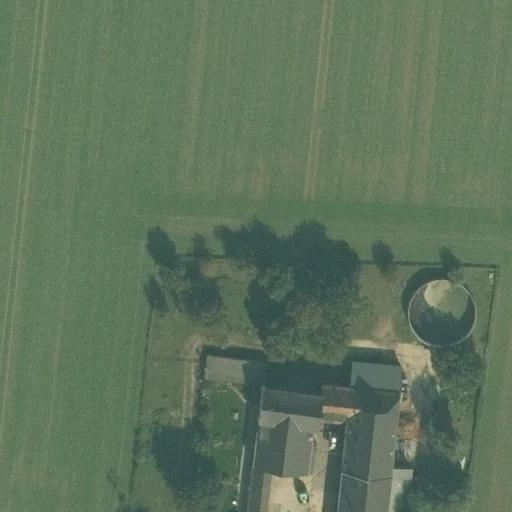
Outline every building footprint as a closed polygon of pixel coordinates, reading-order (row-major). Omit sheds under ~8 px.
[(406,314),(409,327),(417,337),(428,344),(441,346),(454,343),(465,336),(472,325),(474,312),(471,299),(463,288),(452,281),(439,279),(426,282),(416,290),(409,301),(406,314)] [(192,373),(244,380),(247,359),(194,352),(192,373)] [(342,362),(339,385),(310,382),(309,387),(307,413),(336,416),(325,511),(394,511),(398,475),(379,473),(388,391),(391,367),(342,362)] [(298,424),(305,425),(307,413),(309,387),(248,381),(244,418),(298,424)] [(244,418),(239,465),(233,511),(252,511),(258,467),(301,472),(305,440),(297,439),(298,424),(244,418)]
